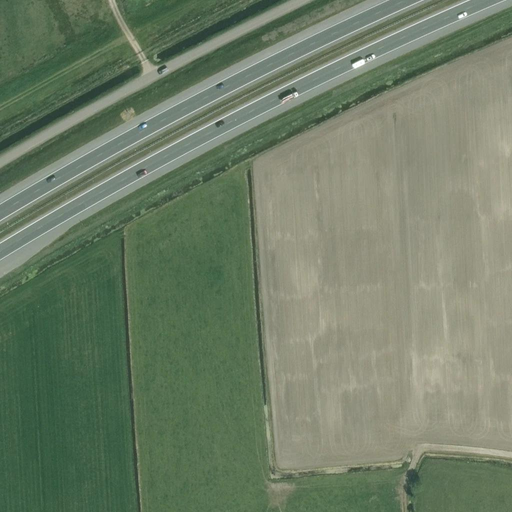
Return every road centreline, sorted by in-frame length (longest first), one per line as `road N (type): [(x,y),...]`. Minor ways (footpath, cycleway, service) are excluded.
road 1 (motorway): [(0,252),(230,122),(488,0)]
road 2 (motorway): [(407,0),(225,87),(0,213)]
road 3 (unclassified): [(302,0),(96,106),(0,166)]
